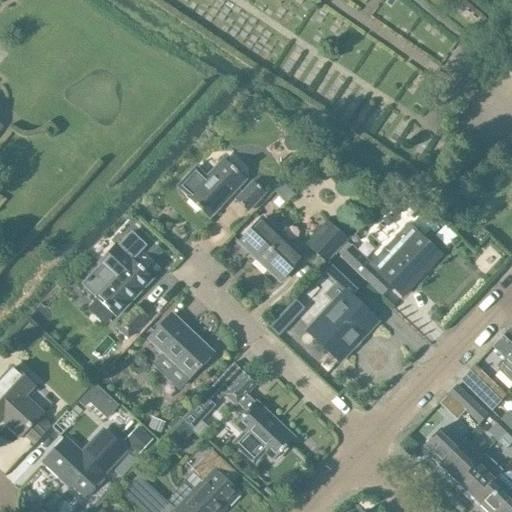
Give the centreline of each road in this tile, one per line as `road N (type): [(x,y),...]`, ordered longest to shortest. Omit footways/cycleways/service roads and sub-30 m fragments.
road 1 (residential): [(370,442),(183,269)]
road 2 (residential): [(370,442),(511,292)]
